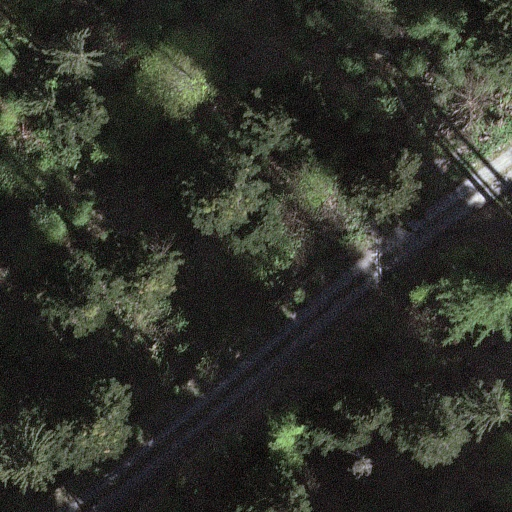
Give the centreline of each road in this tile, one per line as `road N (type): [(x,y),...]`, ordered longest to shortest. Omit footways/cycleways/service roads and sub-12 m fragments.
road 1 (track): [(75,511),(412,247)]
road 2 (track): [(412,247),(511,168)]
